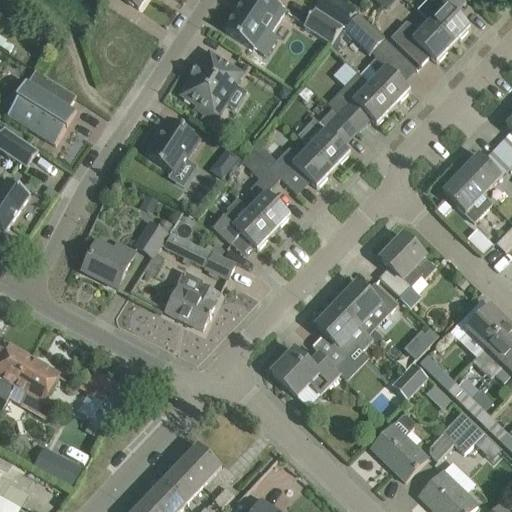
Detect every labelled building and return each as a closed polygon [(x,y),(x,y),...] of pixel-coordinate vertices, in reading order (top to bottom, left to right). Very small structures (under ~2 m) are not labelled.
[(121,0),(138,12),(146,0),(121,0)] [(282,9),(267,0),(247,0),(225,34),(253,53),(266,33),(271,37),(271,36),(286,14),(281,11),(282,9)] [(323,0),(315,12),(344,31),(345,32),(357,14),(334,0),(323,0)] [(386,13),(397,0),(374,0),(374,1),(386,13)] [(431,0),(417,14),(429,25),(454,49),(470,32),(455,17),(466,5),(460,0),(431,0)] [(332,49),(344,31),(315,12),(303,30),(332,49)] [(385,43),(359,18),(345,34),(370,59),(385,43)] [(437,66),(454,49),(429,25),(421,34),(409,27),(406,25),(390,42),(420,70),(430,60),(437,66)] [(210,57),(183,99),(199,109),(197,111),(215,123),(225,107),(236,114),(247,96),(235,88),(241,78),(210,57)] [(369,88),(394,111),(410,94),(376,62),(370,68),(378,79),(369,88)] [(69,112),(77,100),(36,74),(8,119),(55,149),(66,132),(67,133),(77,117),(69,112)] [(333,113),(357,136),(370,122),(377,129),(394,111),(369,88),(358,77),(328,108),(333,113)] [(283,90),(280,95),(281,101),(287,104),(292,95),(283,90)] [(309,151),(334,174),(350,157),(343,150),(357,136),(333,113),(319,127),(314,123),(298,140),(309,151)] [(157,145),(148,159),(173,176),(169,182),(183,191),(197,170),(187,163),(200,142),(168,121),(160,134),(163,136),(157,145)] [(0,137),(0,152),(27,171),(39,154),(5,131),(0,137)] [(479,158),(461,177),(483,199),(511,168),(511,161),(499,149),(498,150),(499,151),(486,165),(479,158)] [(229,151),(212,171),(225,181),(242,161),(229,151)] [(334,174),(309,151),(301,159),(289,152),(270,172),(281,183),(298,199),(298,198),(296,196),(308,183),(317,192),(334,174)] [(270,172),(265,168),(252,183),(256,187),(267,197),(281,183),(270,172)] [(464,219),(474,228),(493,208),(483,199),(461,177),(443,196),(465,217),(464,219)] [(0,236),(4,239),(31,199),(7,184),(0,194),(0,236)] [(258,205),(250,213),(274,237),(291,219),(267,197),(256,187),(250,193),(258,205)] [(257,254),(274,237),(250,213),(238,201),(226,214),(228,216),(213,232),(231,249),(241,238),(257,254)] [(445,206),(438,214),(443,220),(451,211),(446,206),(445,206)] [(161,232),(152,226),(136,250),(154,262),(158,257),(170,239),(167,237),(173,228),(167,223),(161,232)] [(511,249),(511,231),(496,247),(505,256),(511,249)] [(228,282),(235,268),(171,237),(165,251),(206,271),(228,282)] [(424,285),(436,272),(403,239),(381,263),(390,271),(379,282),(400,301),(410,290),(411,291),(420,281),(424,285)] [(118,247),(115,254),(97,245),(83,274),(117,292),(135,256),(118,247)] [(179,291),(166,316),(203,334),(209,322),(210,323),(212,319),(210,318),(215,309),(212,308),(218,296),(202,288),(203,286),(185,278),(183,278),(177,290),(179,291)] [(337,308),(369,339),(398,309),(375,287),(366,295),(358,287),(337,308)] [(362,355),(373,344),(369,339),(337,308),(317,330),(326,338),(313,352),(336,374),(340,369),(358,351),(362,355)] [(469,335),(486,351),(487,351),(508,329),(490,311),(476,326),(468,318),(450,337),(459,345),(469,335)] [(418,364),(441,338),(429,328),(406,354),(418,364)] [(486,369),(495,378),(511,360),(511,332),(508,329),(487,351),(486,351),(477,360),(472,365),(481,374),(486,369)] [(0,401),(6,405),(8,401),(15,389),(31,363),(1,346),(0,348),(0,401)] [(340,377),(336,374),(319,358),(319,359),(323,363),(314,372),(294,353),(272,376),(298,401),(311,388),(321,398),(340,377)] [(445,393),(452,385),(427,360),(419,368),(445,393)] [(511,360),(495,378),(504,387),(511,379),(511,360)] [(31,363),(15,389),(28,397),(21,410),(48,426),(58,409),(47,403),(60,380),(31,363)] [(428,382),(413,369),(393,390),(407,404),(428,382)] [(90,371),(79,389),(104,403),(114,386),(114,385),(90,371)] [(93,422),(90,428),(104,436),(128,395),(114,386),(104,403),(93,422)] [(464,411),(471,403),(455,388),(448,395),(464,411)] [(471,403),(464,411),(478,425),(486,418),(471,403)] [(454,447),(473,427),(462,416),(443,437),(454,447)] [(386,467),(405,486),(428,462),(405,440),(414,431),(414,426),(407,419),(402,419),(393,428),(394,429),(373,450),(385,461),(387,460),(390,463),(386,467)] [(499,445),(506,438),(489,421),(481,428),(499,445)] [(484,438),(473,427),(454,447),(465,458),(484,438)] [(511,435),(508,439),(506,438),(499,445),(511,457),(511,435)] [(180,468),(203,490),(222,471),(199,449),(180,468)] [(45,451),(35,469),(63,484),(73,490),(82,474),(83,471),(45,451)] [(180,468),(163,486),(186,508),(203,490),(180,468)] [(445,478),(438,484),(423,497),(434,509),(436,507),(439,510),(437,511),(474,511),(477,509),(445,478)] [(0,482),(0,511),(24,511),(32,497),(1,481),(0,482)] [(182,511),(186,508),(163,486),(146,504),(153,511),(182,511)] [(216,502),(224,509),(234,498),(226,491),(216,502)] [(216,502),(206,511),(220,511),(224,509),(216,502)]
